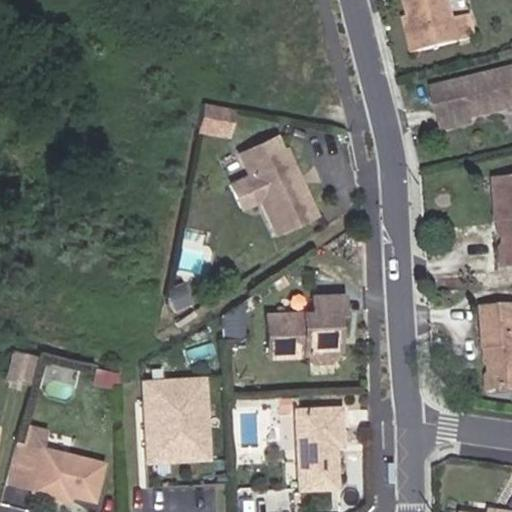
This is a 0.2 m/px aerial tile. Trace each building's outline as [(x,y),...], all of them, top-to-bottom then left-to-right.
[(463,44),(452,0),(414,0),(428,53),(463,44)] [(509,113),(511,112),(511,75),(435,96),(440,114),(476,105),(480,121),(509,113)] [(222,136),(227,110),(196,104),(192,131),(222,136)] [(480,121),(476,105),(440,114),(445,137),(482,128),(480,121)] [(273,139),(240,154),(273,231),(311,215),(299,189),(294,187),(292,182),(294,177),(283,152),(280,153),(273,139)] [(182,302),(177,289),(159,296),(164,310),(182,302)] [(271,313),(275,352),(308,350),(317,358),(326,357),(337,347),(336,311),(343,310),(341,290),(311,292),(312,310),(271,313)] [(511,390),(511,313),(491,315),(494,348),(499,347),(502,391),(511,390)] [(249,328),(239,329),(235,329),(236,340),(250,339),(249,328)] [(23,372),(30,342),(10,337),(3,367),(23,372)] [(104,369),(105,357),(91,356),(90,367),(104,369)] [(201,381),(137,381),(138,463),(202,463),(201,381)] [(337,411),(293,413),(297,492),(336,490),(334,453),(326,453),(326,448),(338,447),(337,411)] [(47,430),(44,443),(65,448),(67,435),(47,430)] [(93,460),(10,438),(3,465),(28,472),(24,487),(48,494),(51,487),(75,494),(84,497),(93,460)] [(0,480),(24,487),(28,472),(3,465),(0,475),(0,480)] [(66,492),(51,487),(48,494),(64,499),(66,492)] [(259,510),(291,510),(291,489),(260,489),(259,510)]
